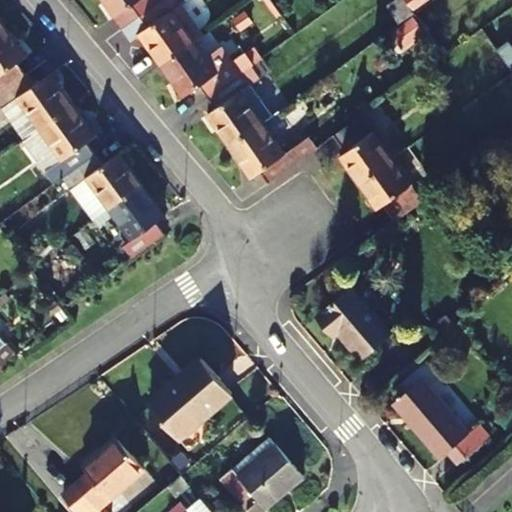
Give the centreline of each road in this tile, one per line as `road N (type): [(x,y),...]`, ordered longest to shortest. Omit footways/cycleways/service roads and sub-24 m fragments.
road 1 (residential): [(240,265),(224,216),(41,0)]
road 2 (residential): [(240,265),(257,319),(383,472),(394,511)]
road 3 (residential): [(240,265),(0,416)]
